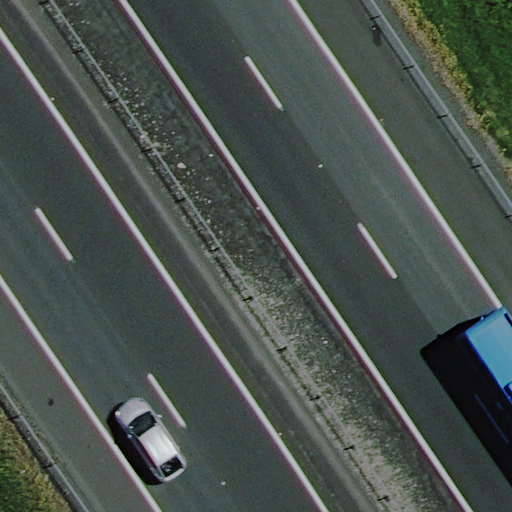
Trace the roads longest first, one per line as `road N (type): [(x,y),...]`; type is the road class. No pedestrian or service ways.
road 1 (motorway): [(213,0),(511,432)]
road 2 (motorway): [(231,511),(0,177)]
